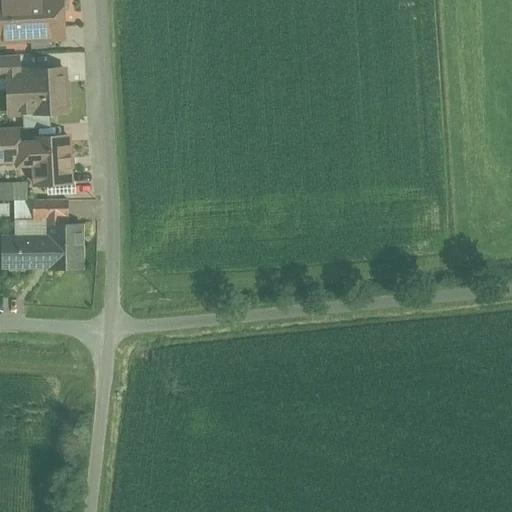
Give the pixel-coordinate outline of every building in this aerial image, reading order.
[(26,0),(27,9),(0,10),(0,43),(30,42),(30,40),(62,38),(59,0),(26,0)] [(17,57),(0,57),(0,78),(7,78),(18,77),(18,72),(17,57)] [(64,70),(18,72),(18,77),(7,78),(9,115),(22,114),(23,128),(49,126),(48,112),(66,111),(64,70)] [(16,129),(0,129),(0,157),(32,156),(31,144),(17,145),(16,129)] [(67,137),(31,139),(31,144),(32,156),(34,185),(70,183),(67,137)] [(68,201),(32,202),(33,222),(48,222),(48,225),(68,225),(68,201)] [(32,202),(14,202),(15,222),(33,222),(32,202)] [(68,225),(48,225),(48,238),(48,263),(49,263),(82,263),(82,225),(68,225)] [(48,238),(3,238),(3,239),(0,239),(0,265),(3,266),(3,267),(48,267),(49,263),(48,263),(48,238)]
